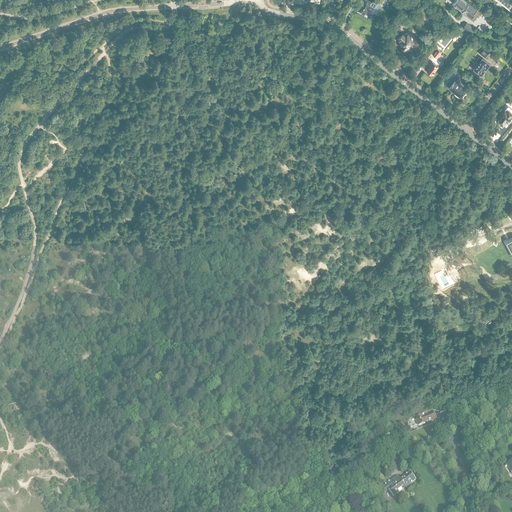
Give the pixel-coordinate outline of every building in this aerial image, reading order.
[(369,0),(363,0),(358,9),(365,13),(367,9),(372,12),(378,3),(372,0),(371,0),(371,1),(369,0)] [(455,0),(453,2),(454,2),(466,13),(465,15),(471,19),(471,20),(471,21),(471,22),(472,22),(473,22),(474,22),(475,21),(475,20),(475,19),(481,12),(475,7),(465,0),(455,0)] [(511,11),(511,10),(511,2),(509,0),(493,0),(502,6),(503,5),(502,5),(503,4),(511,11)] [(397,31),(401,24),(396,21),(392,28),(397,31)] [(471,34),(475,29),(467,23),(463,28),(471,34)] [(459,26),(456,31),(461,35),(465,30),(459,26)] [(413,47),(411,46),(415,43),(412,40),(413,40),(407,33),(405,35),(407,37),(406,37),(403,34),(398,39),(403,45),(403,46),(403,47),(403,48),(403,49),(404,49),(405,49),(406,49),(407,49),(409,51),(413,47)] [(437,57),(441,52),(435,47),(430,52),(437,57)] [(478,53),(485,58),(490,52),(483,47),(478,53)] [(476,60),(476,61),(474,63),(476,65),(473,69),(482,76),(485,72),(485,71),(487,69),(488,68),(491,64),(482,57),(482,58),(479,56),(476,60)] [(435,61),(433,60),(430,64),(430,65),(426,70),(432,74),(438,66),(437,66),(439,64),(439,62),(437,60),(435,61)] [(455,80),(449,88),(461,97),(464,93),(466,95),(469,92),(466,90),(467,90),(464,87),(464,86),(460,83),(459,84),(455,80)] [(497,119),(497,120),(497,121),(497,122),(499,124),(500,123),(503,125),(508,118),(509,119),(511,115),(511,108),(508,106),(504,110),(503,112),(503,111),(500,115),(499,117),(498,117),(497,119)] [(510,221),(508,217),(496,222),(498,226),(510,221)] [(418,426),(419,426),(426,423),(426,422),(436,418),(434,412),(423,416),(422,414),(415,416),(417,421),(416,421),(418,426)] [(411,483),(416,480),(410,471),(400,479),(397,476),(395,478),(399,484),(402,482),(405,487),(406,487),(407,489),(413,485),(411,483)] [(393,496),(405,487),(402,482),(399,484),(395,478),(385,485),(381,488),(384,492),(388,489),(393,496)] [(373,486),(373,485),(369,480),(364,484),(368,489),(369,487),(371,489),(377,485),(376,484),(373,486)]
